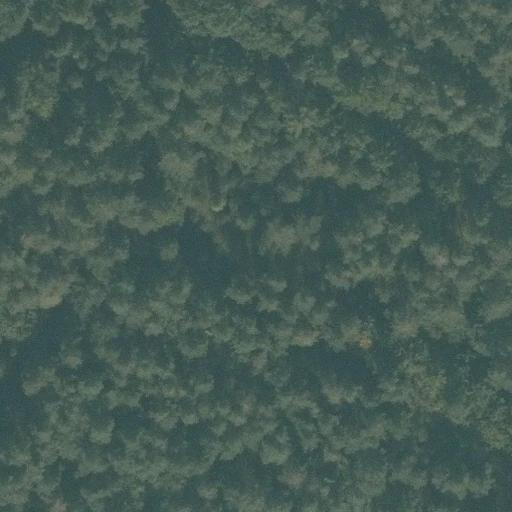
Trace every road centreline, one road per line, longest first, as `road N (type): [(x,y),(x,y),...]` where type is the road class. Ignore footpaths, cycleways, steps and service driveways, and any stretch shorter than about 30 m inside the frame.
road 1 (track): [(165,0),(511,195)]
road 2 (track): [(0,376),(153,111)]
